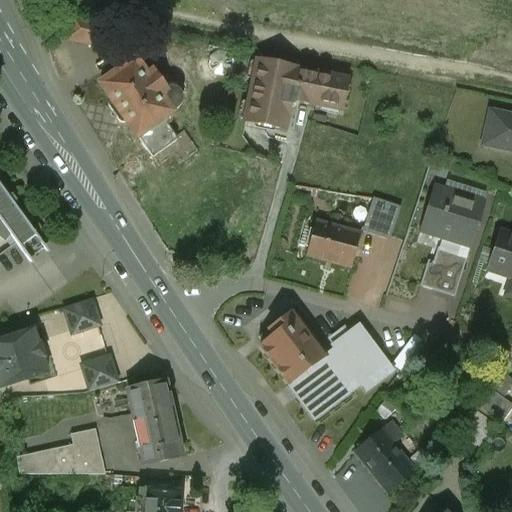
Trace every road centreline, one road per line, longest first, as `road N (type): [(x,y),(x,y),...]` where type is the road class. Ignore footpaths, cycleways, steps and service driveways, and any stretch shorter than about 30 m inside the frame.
road 1 (track): [(121,0),(511,71)]
road 2 (residential): [(511,350),(255,285),(218,289),(172,314)]
road 3 (secondary): [(0,39),(172,314)]
road 4 (secondary): [(172,314),(257,441)]
